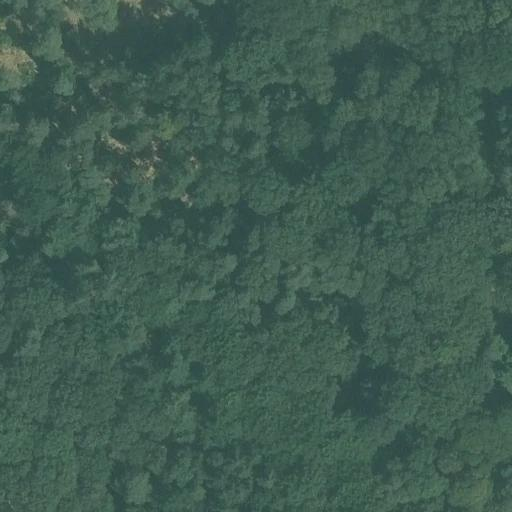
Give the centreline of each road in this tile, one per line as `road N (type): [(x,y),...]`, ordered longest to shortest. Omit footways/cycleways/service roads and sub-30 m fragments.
road 1 (track): [(110,246),(367,511)]
road 2 (track): [(0,141),(110,246)]
